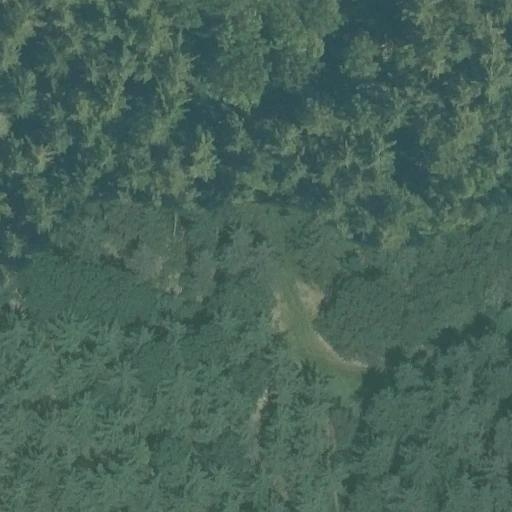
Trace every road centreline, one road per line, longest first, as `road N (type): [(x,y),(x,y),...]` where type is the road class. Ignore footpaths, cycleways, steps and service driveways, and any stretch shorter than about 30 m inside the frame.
road 1 (track): [(511,312),(389,379),(344,384),(341,363),(319,353),(0,348)]
road 2 (track): [(253,0),(309,194),(389,379)]
road 3 (track): [(375,349),(511,134)]
road 4 (track): [(360,382),(345,511)]
